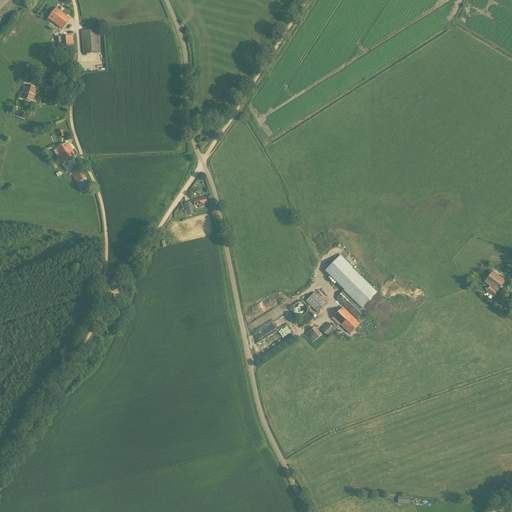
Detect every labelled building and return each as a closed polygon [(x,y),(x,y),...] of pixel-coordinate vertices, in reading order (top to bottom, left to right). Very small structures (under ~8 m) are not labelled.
[(52,31),(56,34),(59,31),(60,32),(70,19),(61,12),(62,12),(56,7),(48,18),(57,25),(52,31)] [(98,29),(81,31),(83,54),(100,52),(98,29)] [(72,45),(73,45),(72,36),(56,37),(56,38),(53,38),(53,47),(57,47),(61,46),(62,50),(72,50),(72,45)] [(55,84),(46,83),(45,91),(54,92),(55,84)] [(25,88),(23,87),(22,93),(24,93),(22,98),(33,101),(35,95),(34,95),(37,88),(26,85),(25,88)] [(59,156),(63,163),(75,156),(68,143),(60,147),(56,149),(60,155),(59,156)] [(69,171),(81,190),(89,185),(86,179),(87,178),(79,165),(69,171)] [(194,214),(191,201),(184,203),(186,210),(187,216),(194,214)] [(492,271),(484,282),(487,284),(490,287),(486,292),(493,297),(505,281),(499,276),(492,271)] [(366,311),(344,290),(336,298),(357,320),(366,311)] [(327,304),(315,292),(304,303),(307,306),(309,305),(318,313),(327,304)] [(295,305),(294,306),(293,307),(293,308),(293,309),(293,310),(293,311),(294,312),(294,313),(294,314),(295,314),(296,315),(297,316),(298,316),(299,316),(300,316),(301,316),(302,316),(303,316),(304,315),(305,314),(306,313),(306,312),(306,311),(307,311),(307,310),(307,309),(307,308),(306,307),(306,306),(305,306),(305,305),(304,304),(303,304),(303,303),(302,303),(301,303),(300,303),(299,303),(298,303),(297,303),(296,304),(295,304),(295,305)] [(346,330),(350,334),(359,324),(356,321),(343,307),(332,319),(339,326),(340,325),(346,331),(346,330)] [(314,318),(310,312),(309,312),(308,311),(306,313),(306,314),(297,321),(302,327),(314,318)] [(332,326),(328,322),(321,330),(328,337),(338,327),(334,323),(332,326)] [(306,334),(311,341),(312,343),(321,335),(315,327),(306,334)]
